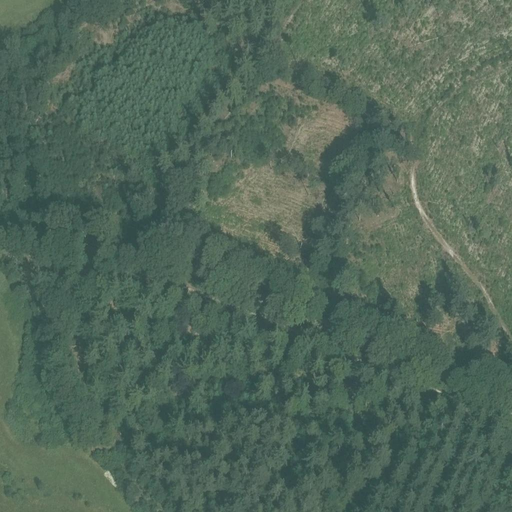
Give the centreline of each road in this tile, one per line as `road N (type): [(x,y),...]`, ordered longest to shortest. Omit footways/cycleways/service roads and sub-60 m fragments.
road 1 (track): [(511,403),(188,266),(147,258)]
road 2 (track): [(147,258),(0,240)]
